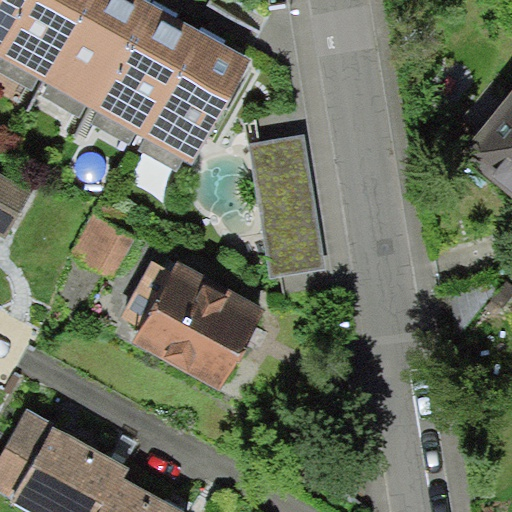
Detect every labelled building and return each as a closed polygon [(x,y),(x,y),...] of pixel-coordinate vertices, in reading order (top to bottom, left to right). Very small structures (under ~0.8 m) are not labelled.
[(0,0),(0,54),(194,163),(253,59),(211,36),(163,10),(145,0),(0,0)] [(511,80),(509,79),(459,152),(511,188),(511,80)] [(305,134),(249,142),(270,276),(326,267),(305,134)] [(0,235),(6,239),(33,189),(0,171),(0,235)] [(270,311),(176,262),(133,343),(220,392),(270,311)] [(75,434),(26,408),(0,457),(0,491),(39,511),(107,511),(133,464),(75,434)] [(185,511),(174,505),(123,476),(102,511),(185,511)]
